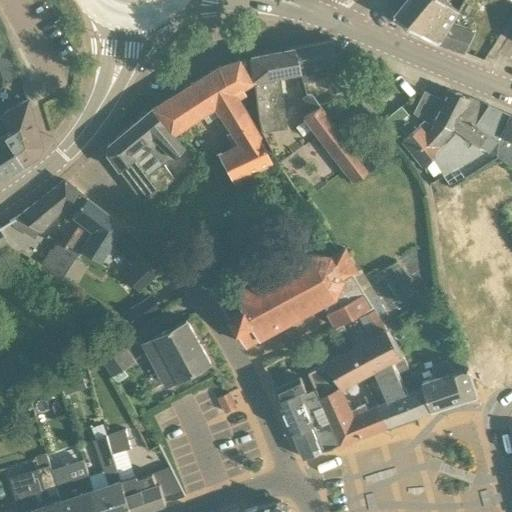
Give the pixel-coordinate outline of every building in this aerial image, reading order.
[(444,3),(446,0),(408,0),(394,19),(434,44),(441,47),(453,26),(460,15),(458,13),(444,3)] [(453,26),(441,47),(464,56),(473,34),(453,26)] [(20,77),(10,44),(4,32),(0,33),(0,70),(4,82),(20,77)] [(292,48),(301,80),(302,85),(324,78),(330,95),(348,89),(337,58),(336,59),(330,41),(292,48)] [(300,80),(301,80),(292,48),(249,56),(251,71),(259,130),(285,127),(278,78),(298,74),(300,80)] [(171,134),(182,149),(183,148),(173,135),(212,109),(234,143),(216,153),(231,184),(274,163),(259,136),(238,99),(245,95),(240,90),(250,84),(237,61),(217,67),(149,110),(170,135),(171,134)] [(472,126),(485,106),(448,90),(443,99),(423,90),(412,116),(421,120),(420,125),(426,131),(432,123),(450,133),(452,130),(478,149),(479,148),(488,154),(497,143),(472,126)] [(317,106),(311,95),(305,95),(301,98),(297,99),(300,118),(301,118),(352,185),(383,162),(369,145),(357,154),(319,105),(317,106)] [(0,134),(19,165),(37,155),(41,145),(26,99),(1,115),(0,112),(0,134)] [(392,128),(408,115),(401,106),(385,118),(392,128)] [(472,126),(497,143),(500,137),(509,141),(505,150),(498,147),(496,151),(495,159),(511,171),(511,117),(485,106),(472,126)] [(180,151),(182,149),(171,134),(170,135),(149,110),(147,111),(106,145),(105,154),(118,171),(150,216),(177,185),(162,164),(164,162),(180,151)] [(421,169),(450,133),(432,123),(426,131),(420,125),(419,125),(400,141),(421,169)] [(0,172),(2,176),(19,165),(0,134),(0,172)] [(69,215),(86,198),(64,181),(28,207),(16,215),(22,223),(40,232),(61,211),(68,217),(69,215)] [(136,291),(161,270),(122,225),(86,198),(69,215),(78,222),(93,230),(82,249),(99,259),(112,239),(135,266),(123,276),(136,291)] [(82,249),(93,230),(78,222),(61,245),(54,241),(38,269),(60,282),(76,254),(77,255),(81,249),(82,249)] [(312,255),(223,304),(245,346),(323,306),(336,329),(374,309),(353,275),(358,272),(344,248),(331,254),(332,256),(312,255)] [(125,311),(138,329),(164,312),(151,294),(125,311)] [(141,344),(165,389),(211,365),(186,319),(141,344)] [(404,358),(384,325),(380,319),(365,328),(370,337),(347,350),(363,380),(375,373),(387,400),(376,405),(387,426),(415,416),(406,395),(398,376),(409,370),(404,358)] [(111,378),(130,366),(135,363),(121,341),(97,356),(111,378)] [(344,391),(363,380),(347,350),(306,371),(315,388),(323,406),(329,419),(340,444),(387,426),(376,405),(367,408),(365,404),(352,410),(344,391)] [(406,395),(415,416),(432,410),(477,395),(466,357),(464,354),(432,367),(436,376),(421,382),(423,388),(406,395)] [(283,372),(288,382),(296,379),(291,369),(283,372)] [(59,380),(65,395),(73,392),(68,377),(59,380)] [(323,406),(315,388),(307,391),(302,379),(279,390),(282,398),(278,400),(279,401),(298,393),(313,427),(312,427),(322,451),(324,451),(341,444),(340,444),(329,419),(322,422),(316,409),(323,406)] [(293,435),(312,427),(313,427),(298,393),(279,401),(293,435)] [(226,414),(236,409),(229,394),(219,399),(226,414)] [(32,410),(26,402),(16,409),(22,417),(32,410)] [(303,460),(322,451),(312,427),(293,435),(303,460)] [(107,436),(114,455),(132,449),(126,430),(107,436)] [(118,470),(114,455),(107,436),(92,440),(108,484),(93,488),(92,488),(100,511),(131,511),(122,481),(118,470)] [(65,511),(57,486),(52,472),(47,454),(35,458),(38,469),(35,470),(46,503),(33,507),(33,508),(26,509),(26,511),(65,511)] [(100,511),(92,488),(93,488),(89,476),(71,482),(66,468),(52,472),(57,486),(65,511),(100,511)] [(122,481),(131,511),(142,511),(167,503),(160,482),(156,483),(153,474),(139,479),(138,476),(122,481)] [(289,511),(289,507),(280,501),(255,509),(256,511),(289,511)]
